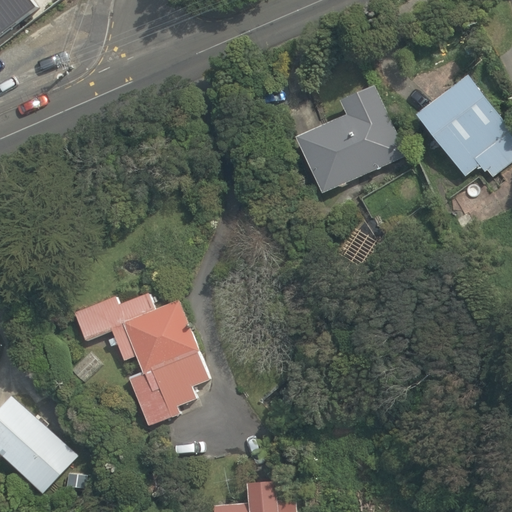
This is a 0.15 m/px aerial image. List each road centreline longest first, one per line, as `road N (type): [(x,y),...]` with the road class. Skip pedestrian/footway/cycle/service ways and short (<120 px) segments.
road 1 (tertiary): [(156,69),(329,0)]
road 2 (tertiary): [(0,140),(156,69)]
